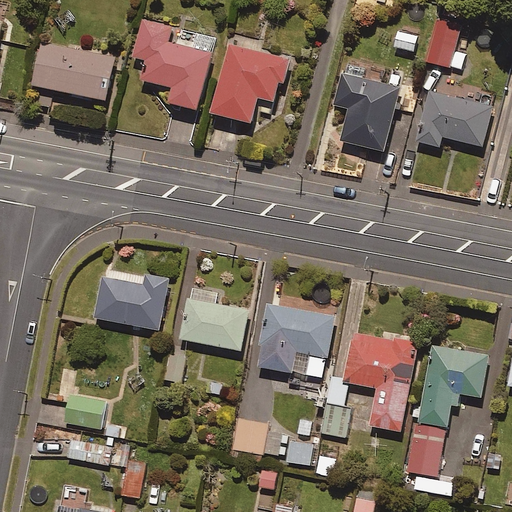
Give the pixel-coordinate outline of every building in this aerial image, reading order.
[(465,31),(442,23),(429,65),(452,72),(465,31)] [(202,118),(222,40),(186,30),(181,51),(171,49),(176,33),(147,25),(137,63),(153,67),(148,87),(179,95),(175,111),(202,118)] [(421,39),(402,35),(398,52),(417,56),(421,39)] [(36,93),(44,94),(40,111),(54,114),(52,124),(105,135),(120,64),(45,49),(36,93)] [(294,65),(233,51),(216,121),(257,131),(263,105),(279,109),(284,89),(289,90),(294,65)] [(406,91),(348,77),(340,112),(355,115),(347,149),(390,159),(406,91)] [(498,113),(433,97),(421,148),(445,154),(448,144),(488,154),(498,113)] [(161,326),(170,275),(145,270),(145,273),(111,267),(109,275),(104,274),(97,315),(161,326)] [(219,290),(192,285),(182,335),(243,346),(251,307),(217,301),(219,290)] [(337,313),(271,301),(260,362),(326,374),(337,313)] [(354,380),(379,385),(372,422),(404,428),(419,341),(355,329),(346,379),(354,380)] [(450,423),(454,401),(463,403),(465,391),(483,394),(491,353),(436,343),(422,417),(450,423)] [(188,356),(172,352),(167,376),(183,379),(188,356)] [(329,399),(350,403),(354,380),(346,379),(331,376),(327,399),(329,399)] [(107,398),(71,392),(67,420),(103,426),(107,398)] [(350,403),(329,399),(323,432),(347,436),(353,404),(350,403)] [(285,424),(240,416),(235,446),(280,453),(285,424)] [(448,427),(417,422),(409,469),(419,471),(417,486),(451,492),(453,480),(439,477),(448,427)] [(315,442),(293,438),(289,458),(311,463),(315,442)] [(110,463),(113,446),(72,439),(69,456),(110,463)] [(338,457),(323,453),(317,470),(332,474),(338,457)] [(278,470),(263,468),(261,485),(276,487),(278,470)] [(145,474),(128,471),(125,493),(141,496),(145,474)] [(200,504),(201,487),(184,486),(183,504),(200,504)] [(374,511),(379,490),(361,487),(355,511),(374,511)] [(295,511),(297,506),(281,502),(278,511),(295,511)]
